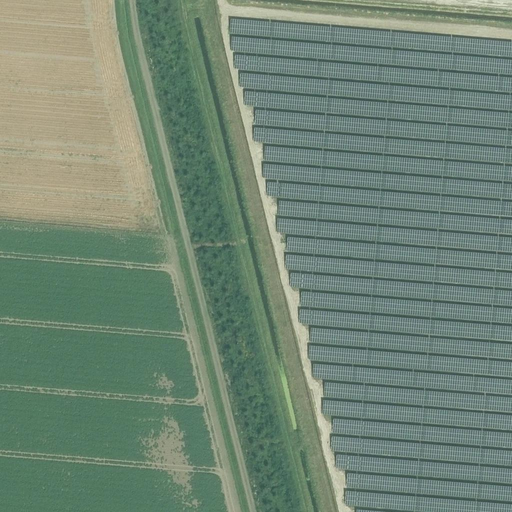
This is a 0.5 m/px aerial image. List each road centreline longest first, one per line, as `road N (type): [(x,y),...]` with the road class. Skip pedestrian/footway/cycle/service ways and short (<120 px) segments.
road 1 (track): [(179,0),(303,511)]
road 2 (track): [(248,511),(129,0)]
